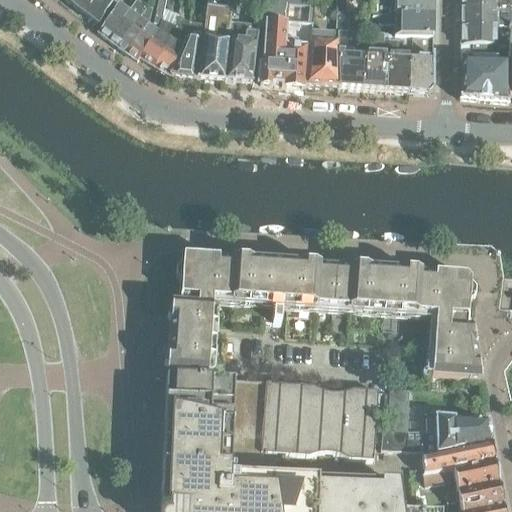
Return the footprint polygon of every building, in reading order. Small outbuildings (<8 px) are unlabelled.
[(61,0),(73,9),(79,0),(61,0)] [(79,0),(73,9),(85,18),(99,0),(79,0)] [(99,0),(85,18),(98,28),(115,2),(113,0),(99,0)] [(153,33),(148,30),(127,58),(137,65),(139,62),(157,36),(160,29),(161,25),(163,14),(166,0),(163,0),(160,0),(157,12),(156,12),(153,27),(156,28),(153,33)] [(311,37),(312,31),(312,30),(309,30),(312,0),(262,0),(260,26),(264,27),(261,69),(260,69),(259,88),(270,89),(270,87),(281,87),(281,90),(306,92),(311,37)] [(336,0),(337,15),(346,16),(346,0),(336,0)] [(432,22),(431,0),(393,0),(393,7),(372,6),(372,17),(384,18),(384,22),(432,22)] [(461,0),(461,10),(508,11),(508,0),(461,0)] [(136,3),(127,15),(128,15),(108,43),(118,51),(144,16),(146,10),(136,3)] [(128,15),(127,15),(118,8),(98,36),(108,43),(128,15)] [(224,85),(229,45),(228,45),(232,11),(206,8),(204,28),(197,83),(224,85)] [(151,11),(146,10),(144,16),(118,51),(127,58),(148,30),(147,29),(149,20),(151,11)] [(508,11),(461,10),(461,29),(497,30),(498,20),(508,20),(508,11)] [(157,36),(139,62),(154,71),(176,31),(174,30),(176,23),(177,19),(163,14),(161,25),(160,29),(157,36)] [(348,36),(349,16),(346,16),(337,15),(335,35),(337,35),(336,47),(338,94),(361,96),(364,59),(361,58),(361,57),(356,56),(357,36),(348,36)] [(432,44),(432,22),(384,22),(384,18),(372,17),(372,20),(378,20),(378,28),(393,28),(393,36),(393,44),(409,44),(432,44)] [(183,47),(191,29),(181,24),(176,31),(154,71),(169,80),(183,47)] [(192,26),(191,29),(183,47),(169,80),(197,83),(204,28),(192,26)] [(507,50),(508,30),(497,30),(461,29),(460,49),(484,49),(497,50),(507,50)] [(338,94),(336,47),(332,47),(333,39),(322,38),(323,32),(312,31),(311,37),(306,92),(338,94)] [(383,43),(384,36),(373,35),(372,42),(383,43)] [(243,47),(229,45),(224,85),(239,86),(251,87),(257,39),(244,38),(243,47)] [(387,43),(383,43),(372,42),(371,58),(361,57),(361,58),(364,59),(361,96),(385,97),(387,43)] [(387,43),(385,97),(408,99),(409,60),(400,60),(401,44),(393,44),(387,43)] [(409,60),(408,99),(429,100),(431,97),(432,44),(409,44),(409,60)] [(484,49),(460,49),(460,103),(484,105),(484,95),(487,95),(487,80),(482,80),(482,66),(484,66),(484,49)] [(508,66),(507,66),(497,66),(497,50),(484,49),(484,66),(482,66),(482,80),(487,80),(487,95),(484,95),(484,105),(508,107),(508,66)] [(169,327),(167,361),(213,364),(215,331),(217,305),(264,308),(263,328),(280,329),(281,309),(435,320),(431,381),(480,384),(471,331),(467,331),(468,306),(474,300),(475,292),(465,281),(182,261),(179,310),(170,310),(170,317),(167,319),(166,323),(169,325),(169,327)] [(400,511),(398,489),(341,486),(312,485),(275,483),(276,460),(308,462),(318,459),(328,459),(338,461),(347,465),(372,466),(376,396),(352,395),(342,398),(332,398),(322,396),(312,392),(239,387),(211,385),(165,384),(165,395),(159,511),(400,511)] [(409,396),(389,395),(387,435),(382,435),(380,456),(386,456),(421,457),(421,463),(490,447),(487,425),(468,425),(469,418),(436,415),(436,423),(425,421),(425,437),(420,437),(407,437),(409,396)] [(490,447),(421,463),(422,473),(423,480),(494,465),(490,447)] [(498,488),(494,465),(423,480),(423,487),(428,487),(428,490),(448,486),(447,480),(453,479),(457,496),(498,488)] [(493,511),(503,510),(498,488),(457,496),(445,497),(448,508),(458,506),(459,511),(493,511)]
